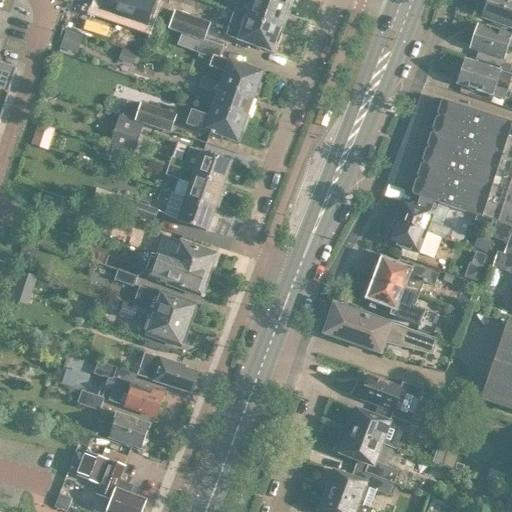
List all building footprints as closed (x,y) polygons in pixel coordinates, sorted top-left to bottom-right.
[(99,0),(97,9),(146,25),(154,0),(99,0)] [(244,15),(278,27),(286,5),(272,0),(234,0),(231,10),(244,15)] [(511,0),(486,0),(482,14),(511,24),(511,0)] [(174,8),(168,26),(223,45),(223,44),(205,38),(210,21),(174,8)] [(244,15),(231,10),(223,32),(236,37),(270,50),(278,27),(244,15)] [(511,46),(511,35),(477,23),(469,47),(502,58),(506,45),(511,46)] [(227,58),(226,59),(219,56),(223,45),(168,26),(167,27),(199,39),(195,51),(198,52),(194,61),(207,66),(204,76),(201,74),(201,75),(218,81),(253,94),(261,71),(227,58)] [(76,49),(81,33),(66,28),(60,44),(76,49)] [(510,73),(497,69),(464,59),(456,82),(503,97),(503,95),(505,96),(508,88),(506,87),(510,73)] [(0,118),(9,92),(7,92),(15,67),(0,61),(0,118)] [(253,94),(218,81),(201,75),(197,85),(215,92),(210,104),(245,116),(253,94)] [(422,197),(447,205),(495,221),(511,226),(511,221),(511,125),(509,125),(511,121),(441,99),(437,100),(408,190),(409,193),(422,197)] [(135,118),(169,130),(175,114),(140,103),(135,118)] [(245,116),(210,104),(207,113),(190,107),(185,121),(236,140),(245,116)] [(109,144),(130,153),(140,122),(119,115),(109,144)] [(49,137),(33,132),(30,142),(46,148),(49,137)] [(201,149),(200,149),(189,146),(184,159),(183,160),(170,155),(167,165),(191,173),(222,184),(231,160),(201,149)] [(222,184),(191,173),(167,165),(164,173),(177,177),(177,178),(172,192),(214,206),(222,184)] [(60,186),(58,192),(80,200),(82,194),(60,186)] [(95,186),(91,199),(107,205),(112,192),(95,186)] [(172,192),(169,190),(162,212),(175,219),(206,230),(207,228),(213,210),(214,206),(172,192)] [(107,205),(150,221),(154,208),(112,192),(107,205)] [(38,206),(51,209),(55,196),(41,193),(38,206)] [(395,211),(392,220),(425,232),(438,236),(444,238),(448,226),(440,224),(447,205),(422,197),(419,204),(400,198),(399,201),(396,202),(394,208),(395,211)] [(425,232),(392,220),(389,228),(386,229),(383,236),(385,239),(384,241),(417,252),(431,257),(438,236),(425,232)] [(511,221),(511,226),(495,221),(490,236),(507,241),(503,253),(494,250),(490,263),(511,270),(511,306),(511,310),(511,221)] [(151,251),(150,252),(206,272),(210,263),(213,262),(215,256),(213,253),(214,251),(179,238),(178,239),(162,233),(155,252),(151,251)] [(479,233),(473,245),(485,251),(491,240),(479,233)] [(39,241),(25,235),(20,250),(34,255),(39,241)] [(485,254),(474,250),(470,262),(468,261),(463,275),(475,280),(485,254)] [(107,252),(104,259),(129,268),(131,261),(107,252)] [(206,272),(150,252),(143,269),(148,272),(147,275),(198,294),(199,292),(202,291),(204,284),(203,281),(206,272)] [(379,255),(371,277),(417,294),(422,281),(432,285),(437,273),(411,263),(410,266),(379,255)] [(130,286),(134,275),(114,268),(110,278),(130,286)] [(17,269),(8,298),(25,303),(35,274),(17,269)] [(445,272),(442,280),(449,282),(452,274),(445,272)] [(413,306),(417,294),(371,277),(363,298),(370,301),(369,305),(368,305),(368,306),(417,324),(422,310),(413,306)] [(146,288),(139,307),(187,324),(190,315),(193,314),(195,308),(194,304),(195,302),(159,290),(158,292),(146,288)] [(139,307),(121,300),(117,313),(130,317),(130,315),(147,321),(143,332),(179,345),(180,343),(183,342),(185,336),(183,333),(187,324),(139,307)] [(331,335),(341,338),(371,349),(379,351),(383,340),(430,352),(434,338),(333,303),(323,332),(331,335)] [(511,408),(511,322),(505,321),(479,397),(511,408)] [(456,333),(435,325),(433,334),(453,341),(456,333)] [(156,342),(154,348),(166,351),(167,346),(156,342)] [(157,355),(143,351),(136,373),(190,392),(198,370),(185,366),(186,364),(157,355)] [(59,353),(56,362),(62,363),(65,355),(59,353)] [(116,367),(97,361),(94,371),(113,377),(116,367)] [(377,403),(375,408),(395,416),(404,419),(409,421),(422,388),(401,381),(399,387),(368,375),(364,384),(359,382),(355,393),(360,395),(360,396),(377,403)] [(127,394),(123,405),(155,417),(164,393),(132,382),(116,376),(111,388),(127,394)] [(101,397),(79,389),(74,401),(96,409),(101,397)] [(111,424),(106,435),(141,447),(149,423),(102,407),(98,418),(111,424)] [(395,416),(375,408),(373,414),(355,407),(354,409),(350,408),(346,419),(350,420),(347,429),(380,441),(394,446),(404,419),(395,416)] [(380,441),(347,429),(344,438),(339,436),(335,447),(339,449),(339,451),(356,458),(353,466),(373,473),(392,481),(396,469),(373,460),(380,441)] [(81,433),(77,442),(87,446),(90,437),(81,433)] [(139,511),(145,499),(129,492),(132,484),(118,479),(123,465),(84,450),(75,474),(98,484),(95,492),(110,498),(105,511),(107,511),(139,511)] [(431,461),(440,464),(443,455),(434,452),(431,461)] [(392,481),(373,473),(353,466),(350,475),(332,468),(331,470),(327,469),(322,480),(327,481),(324,490),(368,506),(375,488),(388,493),(392,481)] [(372,511),(373,509),(368,506),(324,490),(321,499),(316,497),(312,508),(316,510),(315,511),(372,511)] [(58,493),(53,505),(62,509),(67,496),(58,493)]
